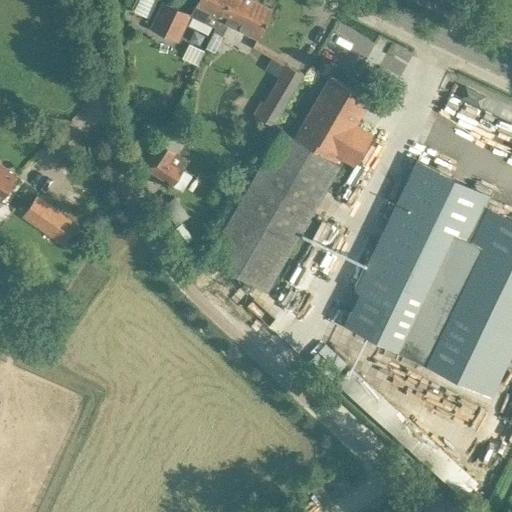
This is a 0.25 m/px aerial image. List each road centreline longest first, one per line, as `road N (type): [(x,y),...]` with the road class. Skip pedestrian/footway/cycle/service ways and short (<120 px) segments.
road 1 (unclassified): [(437,511),(196,297),(156,248),(111,129),(95,0)]
road 2 (tertiary): [(511,77),(347,0)]
